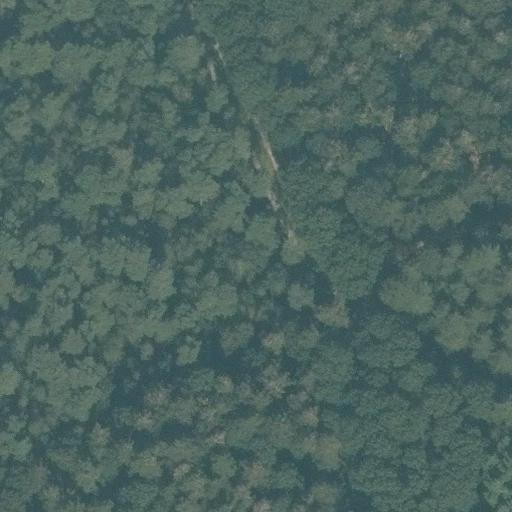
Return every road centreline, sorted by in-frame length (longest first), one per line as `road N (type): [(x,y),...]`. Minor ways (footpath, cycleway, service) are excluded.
road 1 (track): [(351,285),(320,265),(202,0)]
road 2 (track): [(339,511),(352,298)]
road 3 (track): [(351,285),(511,220)]
